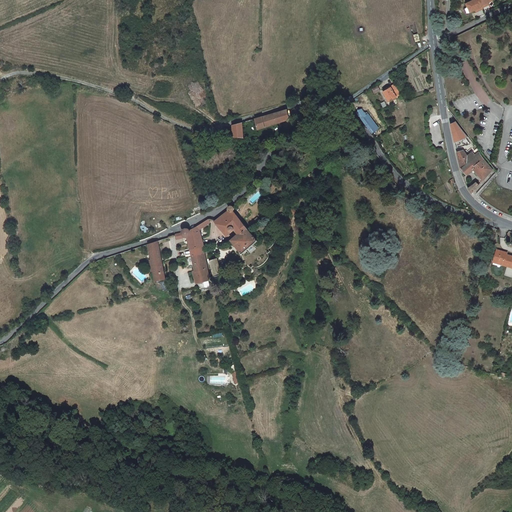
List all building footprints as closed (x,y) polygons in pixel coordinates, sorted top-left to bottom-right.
[(479,9),(480,11),(484,10),(483,8),(478,0),(476,0),(467,5),(471,13),(476,11),(479,9)] [(478,0),(483,8),(487,7),(486,5),(489,3),(494,1),(493,0),(478,0)] [(390,102),(401,96),(396,85),(390,88),(384,92),(390,102)] [(289,110),(257,119),(260,130),(289,121),(292,117),(289,110)] [(379,129),(366,113),(361,117),(373,134),(379,129)] [(468,137),(457,122),(451,125),(456,142),(468,137)] [(245,123),(235,125),(236,137),(248,139),(248,135),(246,134),(245,123)] [(480,153),(477,149),(472,152),(467,156),(460,161),(461,168),(461,169),(476,157),(480,153)] [(462,150),(458,152),(460,161),(467,156),(462,150)] [(480,153),(476,157),(461,169),(468,175),(477,169),(484,181),(493,170),(480,153)] [(477,182),(469,188),(472,193),(480,185),(477,182)] [(251,228),(239,213),(241,211),(241,209),(241,207),(241,206),(240,204),(233,206),(232,207),(231,208),(230,211),(221,217),(231,231),(240,228),(242,231),(243,233),(251,228)] [(188,228),(185,232),(188,235),(193,235),(194,239),(202,267),(199,268),(202,281),(209,279),(214,278),(215,277),(204,230),(216,222),(215,217),(213,217),(210,218),(205,221),(200,224),(196,226),(194,227),(192,227),(188,228)] [(245,248),(259,238),(251,228),(243,233),(242,231),(235,236),(236,237),(245,248)] [(185,232),(181,234),(183,242),(194,239),(193,235),(188,235),(185,232)] [(157,242),(150,244),(161,284),(171,281),(161,241),(157,242)] [(511,254),(496,249),(493,261),(511,265),(511,254)] [(214,257),(219,273),(226,270),(222,255),(214,257)]
